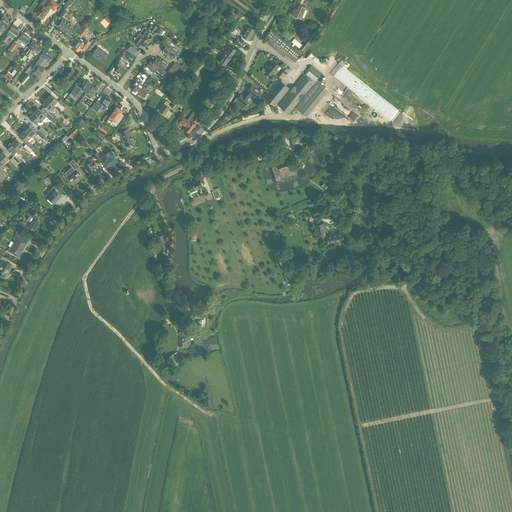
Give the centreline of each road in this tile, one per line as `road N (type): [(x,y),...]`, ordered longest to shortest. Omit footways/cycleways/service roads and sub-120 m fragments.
road 1 (track): [(151,185),(86,275),(91,309),(164,385),(211,413)]
road 2 (tertiary): [(0,333),(39,253),(70,212),(161,156)]
road 3 (tertiary): [(198,135),(226,101),(274,0)]
road 4 (track): [(362,425),(506,395)]
